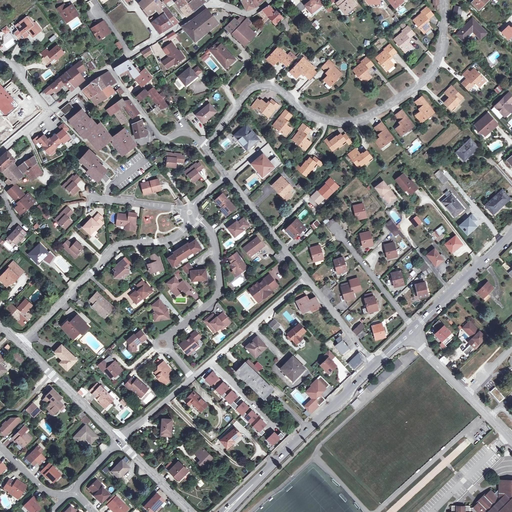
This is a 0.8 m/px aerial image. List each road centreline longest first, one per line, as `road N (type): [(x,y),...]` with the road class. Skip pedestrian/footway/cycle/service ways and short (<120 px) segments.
road 1 (residential): [(204,147),(248,91),(268,86),(332,123),(380,111),(430,75),(444,0)]
road 2 (residential): [(189,209),(176,234),(121,241),(17,342)]
road 3 (primary): [(376,364),(226,511)]
road 4 (residential): [(189,209),(212,235),(220,281),(211,300),(164,337)]
road 5 (residential): [(192,375),(306,278)]
road 6 (residential): [(17,342),(118,440)]
road 7 (residential): [(204,147),(182,130),(161,136),(109,66)]
road 8 (primary): [(511,232),(414,328)]
road 9 (residential): [(306,278),(226,177)]
